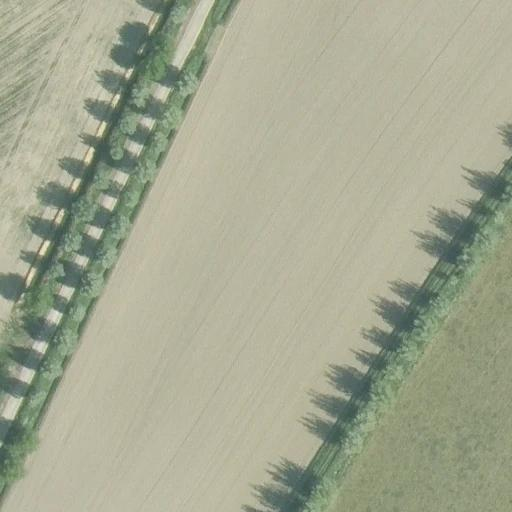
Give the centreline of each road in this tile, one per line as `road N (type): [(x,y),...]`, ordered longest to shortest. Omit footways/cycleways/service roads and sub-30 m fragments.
road 1 (unclassified): [(0,430),(206,0)]
road 2 (track): [(511,183),(295,511)]
